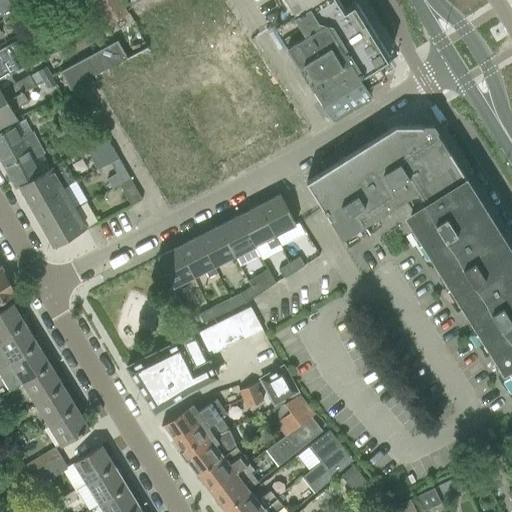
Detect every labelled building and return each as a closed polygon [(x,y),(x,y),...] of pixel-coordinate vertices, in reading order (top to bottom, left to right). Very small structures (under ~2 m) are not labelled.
[(6,18),(41,0),(0,0),(0,19),(2,19),(5,17),(6,18)] [(119,0),(99,0),(94,3),(107,26),(127,14),(119,0)] [(284,20),(284,19),(274,25),(275,27),(274,28),(284,44),(286,43),(287,45),(285,46),(296,63),(297,62),(298,63),(296,65),(307,82),(309,80),(310,82),(308,83),(319,100),(320,99),(332,118),(334,117),(335,118),(352,108),(351,106),(352,105),(353,107),(370,97),(369,95),(371,94),(366,86),(383,76),(382,74),(383,73),(378,65),(389,59),(387,57),(389,56),(378,39),(377,40),(376,39),(378,38),(367,21),(366,22),(365,20),(366,19),(356,2),(354,3),(353,1),(343,8),(338,0),(316,0),(314,2),(314,3),(312,4),(312,3),(295,13),(296,14),(294,15),(294,14),(284,20)] [(280,0),(290,15),(284,19),(284,20),(294,14),(294,15),(296,14),(295,13),(312,3),(312,4),(314,3),(314,2),(316,0),(280,0)] [(93,4),(83,9),(88,20),(98,14),(93,4)] [(18,40),(0,50),(0,81),(19,70),(11,58),(13,56),(13,55),(23,49),(18,40)] [(126,57),(118,41),(58,73),(69,94),(78,89),(76,83),(91,75),(126,57)] [(37,72),(42,81),(50,77),(50,78),(52,77),(47,67),(37,72)] [(0,105),(23,92),(35,85),(29,75),(17,82),(15,83),(10,75),(0,81),(0,105)] [(50,77),(42,81),(47,90),(56,84),(52,77),(50,78),(50,77)] [(28,101),(25,98),(23,92),(0,105),(0,131),(15,124),(13,121),(16,119),(12,111),(28,101)] [(0,131),(0,161),(1,164),(28,149),(38,143),(32,133),(32,134),(24,121),(16,125),(15,124),(0,131)] [(67,121),(52,127),(56,138),(72,131),(67,121)] [(341,238),(416,191),(434,180),(400,126),(395,126),(306,182),(341,238)] [(511,253),(432,126),(400,126),(434,180),(416,191),(425,206),(410,215),(511,378),(511,253)] [(117,159),(107,138),(86,149),(97,170),(117,159)] [(28,149),(1,164),(14,188),(51,167),(44,155),(45,154),(38,143),(28,149)] [(19,187),(31,208),(63,189),(74,183),(62,161),(51,167),(14,188),(15,189),(19,187)] [(116,173),(106,179),(111,189),(119,185),(121,183),(130,179),(124,169),(116,173)] [(130,179),(121,183),(119,185),(130,206),(141,200),(130,179)] [(31,208),(42,228),(75,209),(63,189),(31,208)] [(279,194),(259,205),(274,235),(279,245),(280,246),(304,234),(298,223),(295,225),(294,223),(289,212),(280,195),(279,194)] [(259,205),(238,215),(254,246),(265,240),(269,250),(279,245),(274,235),(259,205)] [(75,209),(42,228),(53,247),(86,229),(75,209)] [(238,215),(218,226),(234,256),(254,246),(238,215)] [(218,226),(198,236),(213,266),(234,256),(218,226)] [(198,236),(177,247),(193,277),(204,271),(208,278),(217,273),(213,266),(198,236)] [(193,277),(177,247),(156,258),(172,288),(193,277)] [(299,257),(288,263),(294,272),(304,266),(299,257)] [(294,272),(288,263),(278,269),(283,278),(294,272)] [(2,272),(0,273),(0,302),(15,294),(2,272)] [(260,281),(249,287),(255,296),(265,290),(260,281)] [(255,296),(249,287),(239,293),(245,302),(255,296)] [(220,303),(209,308),(214,318),(224,312),(220,303)] [(0,310),(0,339),(24,325),(11,304),(0,310)] [(251,307),(231,316),(242,339),(262,329),(251,307)] [(214,318),(209,308),(198,314),(203,323),(214,318)] [(0,368),(37,345),(24,325),(0,339),(0,368)] [(126,367),(154,412),(189,391),(215,378),(216,377),(206,357),(224,348),(222,343),(213,326),(213,325),(126,367)] [(0,377),(8,392),(22,383),(50,366),(37,345),(0,368),(0,377)] [(22,383),(35,404),(63,387),(50,366),(22,383)] [(262,383),(274,404),(294,393),(296,392),(282,367),(260,379),(262,383)] [(239,391),(242,400),(259,393),(256,385),(239,391)] [(35,404),(48,425),(75,408),(63,387),(35,404)] [(259,393),(242,400),(246,409),(263,403),(259,393)] [(292,412),(291,412),(297,420),(311,410),(300,395),(286,404),(292,412)] [(178,414),(161,425),(171,440),(215,410),(221,405),(217,399),(210,403),(202,409),(198,412),(196,409),(192,404),(186,409),(178,414)] [(215,410),(171,440),(178,452),(228,428),(221,418),(227,414),(221,405),(215,410)] [(75,408),(48,425),(61,446),(88,429),(75,408)] [(297,420),(291,412),(277,423),(285,435),(313,414),(311,410),(297,420)] [(266,451),(279,467),(323,431),(311,415),(266,451)] [(228,428),(178,452),(186,461),(187,460),(190,464),(190,467),(197,477),(236,448),(228,428)] [(328,431),(297,456),(310,471),(340,446),(328,431)] [(73,462),(86,483),(113,466),(100,445),(73,462)] [(352,461),(340,446),(310,471),(303,476),(315,491),(352,461)] [(36,473),(61,458),(54,447),(0,479),(0,483),(5,492),(35,473),(36,473)] [(206,485),(211,492),(220,485),(219,483),(224,479),(224,480),(229,479),(237,473),(248,464),(236,448),(197,477),(203,485),(206,485)] [(35,473),(23,481),(29,491),(42,484),(67,468),(61,458),(36,473),(35,473)] [(220,485),(211,492),(215,497),(214,500),(222,510),(233,502),(234,503),(236,501),(238,503),(251,493),(260,486),(251,475),(255,472),(248,464),(237,473),(229,479),(224,480),(224,479),(219,483),(220,485)] [(367,480),(354,465),(341,476),(355,491),(367,480)] [(86,483),(99,504),(126,487),(113,466),(86,483)] [(455,479),(438,487),(443,497),(460,489),(455,479)] [(99,504),(103,511),(132,511),(139,508),(126,487),(99,504)] [(376,488),(361,499),(371,511),(380,511),(389,505),(376,488)] [(434,489),(415,498),(421,511),(441,503),(434,489)] [(233,502),(222,510),(223,511),(261,511),(263,511),(263,510),(276,499),(270,491),(257,501),(251,493),(238,503),(236,501),(234,503),(233,502)] [(277,511),(283,507),(280,503),(285,498),(281,494),(276,499),(263,510),(263,511),(261,511),(277,511)] [(400,504),(397,506),(399,511),(416,511),(410,500),(402,504),(400,504)]
